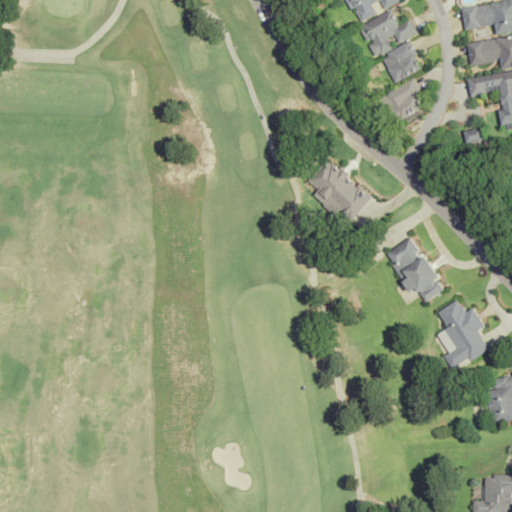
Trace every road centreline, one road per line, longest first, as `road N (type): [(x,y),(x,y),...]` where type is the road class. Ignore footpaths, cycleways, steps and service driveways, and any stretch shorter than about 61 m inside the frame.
road 1 (residential): [(511,282),(315,95),(255,0)]
road 2 (residential): [(430,0),(445,67),(400,173)]
